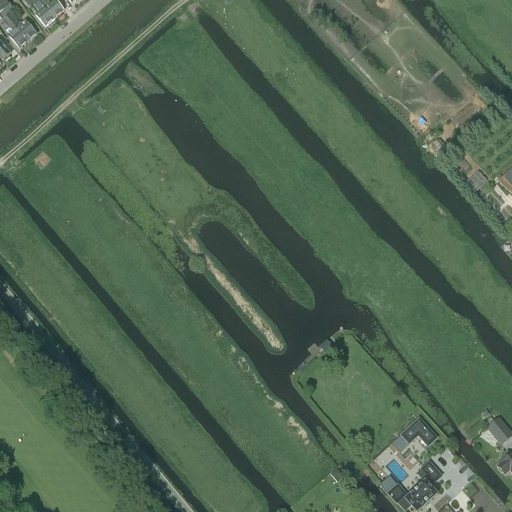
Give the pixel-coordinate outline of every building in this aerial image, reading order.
[(55,20),(39,2),(38,0),(37,0),(25,0),(25,2),(29,7),(32,7),(34,6),(40,13),(36,17),(45,28),(55,20)] [(41,0),(39,2),(55,20),(64,12),(54,1),(49,5),(48,3),(49,2),(47,0),(41,0)] [(0,5),(0,8),(28,43),(36,36),(25,23),(21,27),(10,14),(14,10),(6,1),(0,5)] [(28,43),(0,8),(0,16),(14,33),(9,37),(20,50),(28,43)] [(5,62),(9,59),(8,58),(10,55),(0,44),(0,59),(3,62),(4,61),(5,62)] [(511,169),(498,182),(511,197),(511,169)] [(418,437),(427,448),(436,440),(419,420),(406,432),(401,436),(409,445),(418,437)] [(488,429),(502,446),(511,437),(511,435),(499,420),(488,429)] [(509,473),(511,476),(511,454),(497,467),(504,476),(509,473)] [(435,497),(447,488),(436,474),(431,478),(419,463),(412,467),(402,455),(384,469),(403,493),(395,499),(404,510),(405,509),(407,511),(431,511),(441,504),(435,497)]
